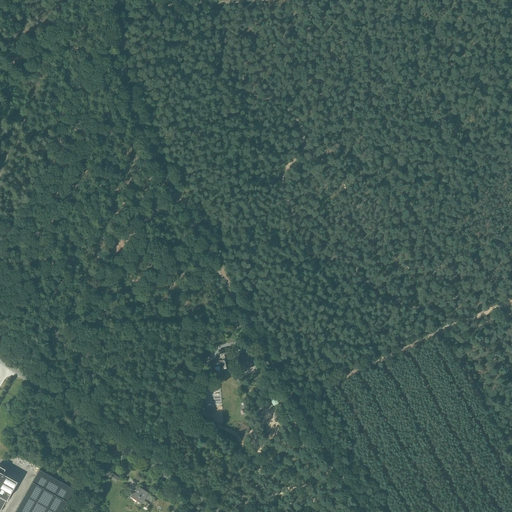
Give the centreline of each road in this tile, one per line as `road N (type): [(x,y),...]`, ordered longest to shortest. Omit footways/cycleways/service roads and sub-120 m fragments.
road 1 (track): [(466,321),(445,306),(404,307),(347,257),(308,253),(282,181),(302,152),(300,122),(278,100),(242,84),(204,2)]
road 2 (track): [(174,188),(121,296),(45,261),(83,165)]
road 3 (tertiary): [(218,511),(0,359)]
road 4 (track): [(174,188),(299,398)]
road 5 (track): [(116,0),(134,114),(174,188)]
road 6 (track): [(442,331),(299,398)]
road 7 (unknown): [(141,458),(194,372),(224,342)]
road 8 (track): [(511,448),(442,331)]
road 9 (track): [(299,398),(365,511)]
